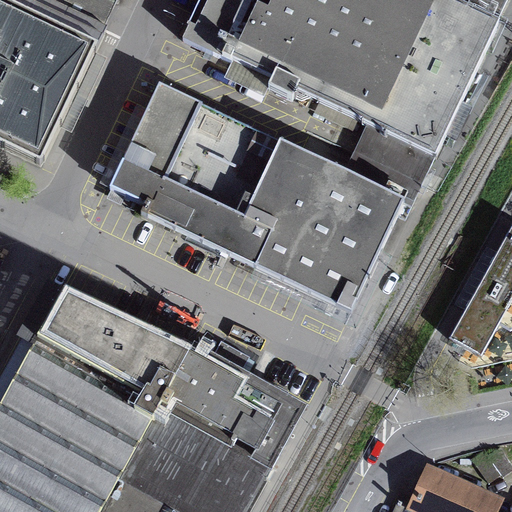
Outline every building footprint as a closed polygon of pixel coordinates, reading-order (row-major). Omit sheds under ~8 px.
[(0,0),(0,149),(42,169),(107,30),(44,0),(0,0)] [(359,155),(422,185),(435,159),(500,25),(497,23),(507,0),(200,0),(188,28),(189,29),(183,42),(232,65),(233,63),(273,81),(268,91),(293,102),(297,93),(372,129),(359,155)] [(349,177),(159,87),(110,191),(127,199),(145,208),(141,217),(147,220),(148,219),(228,257),(325,303),(351,315),(404,205),(411,208),(422,185),(359,155),(349,177)] [(511,233),(449,346),(461,352),(464,354),(481,364),(500,331),(504,333),(510,337),(511,336),(511,233)] [(0,511),(102,511),(191,352),(176,343),(120,317),(65,291),(0,408),(0,511)] [(192,350),(191,352),(102,511),(245,511),(301,410),(253,384),(192,350)] [(484,452),(472,461),(489,484),(501,476),(503,479),(511,472),(511,465),(500,448),(488,457),(484,452)] [(393,511),(493,511),(499,501),(431,470),(413,509),(398,502),(393,511)]
